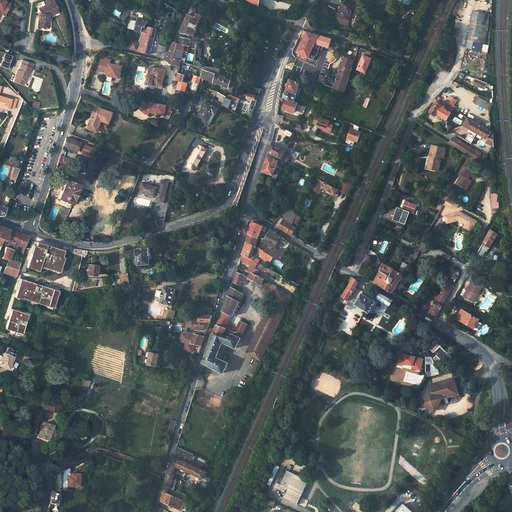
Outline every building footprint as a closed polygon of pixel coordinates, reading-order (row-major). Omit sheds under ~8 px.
[(10,4),(0,0),(0,12),(5,15),(10,4)] [(39,22),(38,29),(46,30),(47,23),(48,24),(49,20),(49,16),(51,16),(51,17),(58,13),(53,3),(45,7),(45,8),(39,11),(41,16),(41,18),(40,22),(39,22)] [(342,3),(337,18),(350,22),(355,7),(342,3)] [(193,17),(196,10),(191,8),(188,15),(193,17)] [(469,41),(483,43),(485,43),(489,27),(486,27),(488,13),(474,11),(473,16),(472,20),(471,24),(469,41)] [(194,36),(202,16),(197,14),(195,18),(193,17),(188,15),(180,33),(190,34),(194,36)] [(129,28),(143,32),(139,42),(132,40),(130,49),(142,52),(150,29),(146,28),(147,22),(138,19),(137,22),(131,20),(129,28)] [(150,54),(157,30),(150,28),(150,29),(142,52),(141,52),(150,54)] [(307,32),(297,53),(308,58),(315,44),(330,49),(331,46),(329,45),(331,39),(307,32)] [(180,62),(183,51),(187,52),(189,46),(190,46),(191,40),(181,38),(179,44),(178,44),(173,60),(180,62)] [(170,64),(179,67),(180,62),(173,60),(178,44),(174,43),(164,59),(170,64)] [(159,45),(157,53),(159,53),(164,51),(165,50),(166,48),(167,47),(159,45)] [(0,66),(7,70),(12,57),(0,52),(0,66)] [(482,57),(482,55),(479,54),(479,58),(476,58),(475,61),(483,62),(484,58),(482,57)] [(354,61),(355,56),(352,55),(351,59),(343,57),(340,66),(351,70),(354,61)] [(364,55),(357,69),(366,73),(372,59),(364,55)] [(105,61),(101,60),(100,70),(107,71),(107,73),(109,73),(108,76),(121,78),(122,65),(110,64),(111,60),(105,59),(105,61)] [(16,78),(14,82),(19,84),(21,80),(25,82),(27,76),(28,77),(33,65),(24,62),(20,71),(18,70),(15,77),(16,78)] [(221,70),(201,66),(200,68),(204,70),(219,75),(221,70)] [(350,72),(351,70),(340,66),(337,77),(347,80),(350,72)] [(150,67),(147,84),(162,86),(166,69),(150,67)] [(204,80),(222,86),(221,89),(232,92),(235,83),(231,82),(231,81),(225,79),(225,78),(219,76),(219,75),(204,70),(201,77),(200,79),(204,80)] [(201,77),(195,76),(190,88),(196,90),(199,82),(200,79),(201,77)] [(322,81),(321,84),(340,90),(343,92),(347,80),(337,77),(335,85),(322,81)] [(299,83),(289,80),(285,91),(289,93),(288,94),(285,93),(283,97),(293,101),(294,98),(296,98),(297,97),(300,90),(299,88),(298,88),(299,83)] [(477,80),(475,86),(485,91),(486,88),(487,84),(483,83),(477,80)] [(187,83),(176,81),(173,89),(184,91),(187,83)] [(0,84),(0,105),(8,108),(9,106),(13,107),(13,106),(16,99),(15,98),(5,95),(4,96),(0,94),(0,86),(1,85),(0,84)] [(249,86),(248,93),(257,95),(259,89),(249,86)] [(228,107),(232,96),(229,94),(227,99),(225,98),(225,97),(216,92),(210,90),(209,93),(207,96),(212,100),(213,99),(222,105),(228,107)] [(453,107),(457,100),(450,95),(445,103),(453,107)] [(286,99),(283,108),(294,112),(297,103),(286,99)] [(452,114),(454,110),(437,100),(434,102),(436,104),(447,110),(446,111),(452,114)] [(201,110),(196,117),(206,123),(213,113),(214,114),(217,109),(204,101),(200,109),(201,110)] [(144,103),(138,109),(145,114),(149,115),(149,113),(156,114),(156,113),(158,113),(158,114),(165,116),(166,112),(170,113),(172,108),(167,107),(167,106),(153,104),(151,103),(150,107),(149,106),(144,103)] [(436,104),(430,113),(436,117),(438,114),(448,120),(452,114),(446,111),(447,110),(436,104)] [(92,118),(88,130),(95,133),(97,128),(100,129),(102,124),(101,123),(101,122),(110,125),(114,114),(99,109),(97,115),(95,114),(94,119),(92,118)] [(332,133),(334,122),(314,117),(313,124),(317,125),(316,129),(332,133)] [(465,127),(495,144),(494,133),(489,131),(469,119),(465,127)] [(291,138),(293,134),(295,130),(290,127),(286,135),(291,138)] [(350,127),(346,140),(358,143),(361,130),(350,127)] [(63,145),(67,147),(66,149),(73,151),(72,152),(74,153),(75,149),(78,143),(66,138),(63,145)] [(453,138),(449,144),(477,162),(481,155),(453,138)] [(75,149),(93,156),(96,149),(78,143),(75,149)] [(291,152),(271,143),(269,152),(286,161),(291,152)] [(199,147),(187,166),(193,170),(205,150),(199,147)] [(432,158),(431,162),(430,162),(429,166),(433,166),(432,171),(440,173),(442,160),(445,160),(446,150),(432,147),(431,158),(432,158)] [(262,172),(273,175),(272,178),(276,180),(279,172),(274,170),(276,166),(280,167),(281,164),(283,165),(284,165),(287,166),(289,163),(286,161),(269,152),(262,172)] [(110,161),(109,164),(122,168),(125,160),(106,153),(104,158),(110,161)] [(489,169),(493,162),(481,155),(477,162),(489,169)] [(71,160),(64,156),(62,163),(69,166),(71,160)] [(58,164),(55,173),(61,175),(64,166),(58,164)] [(468,180),(472,172),(464,168),(460,175),(462,177),(457,185),(465,190),(465,189),(470,181),(468,180)] [(343,185),(345,186),(350,176),(346,180),(341,184),(343,185)] [(318,193),(321,188),(334,194),(337,189),(337,188),(317,178),(311,189),(318,193)] [(80,185),(66,180),(58,198),(72,204),(73,202),(79,188),(80,185)] [(164,204),(170,182),(162,180),(160,190),(158,189),(159,187),(144,183),(141,193),(156,197),(155,201),(164,204)] [(459,205),(448,199),(445,204),(444,206),(451,209),(457,208),(459,205)] [(395,227),(405,231),(411,214),(415,215),(417,210),(418,207),(407,203),(407,205),(404,211),(399,209),(396,219),(398,219),(395,226),(395,227)] [(289,208),(285,218),(292,221),(294,217),(295,214),(296,211),(289,208)] [(451,227),(463,223),(469,227),(467,230),(473,234),(475,231),(479,224),(472,221),(462,215),(448,220),(451,227)] [(299,219),(294,217),(292,221),(289,228),(287,232),(291,234),(291,233),(299,219)] [(284,218),(279,227),(287,232),(289,228),(292,221),(285,218),(284,218)] [(266,228),(251,222),(247,235),(257,239),(259,236),(262,229),(266,231),(266,228)] [(7,240),(10,230),(0,224),(0,244),(1,243),(5,244),(6,239),(7,240)] [(488,253),(502,228),(495,224),(491,231),(477,255),(483,258),(486,252),(488,253)] [(279,261),(282,255),(277,252),(276,252),(266,247),(268,245),(274,248),(277,243),(281,236),(275,232),(270,229),(265,239),(263,239),(259,249),(263,251),(272,257),(279,261)] [(5,266),(3,272),(16,276),(17,274),(20,262),(23,254),(21,253),(18,261),(9,259),(10,253),(11,250),(14,243),(16,244),(24,247),(28,236),(22,234),(19,233),(15,232),(10,230),(7,240),(6,239),(5,244),(4,246),(1,258),(7,260),(6,265),(6,267),(5,266)] [(257,263),(259,260),(254,257),(249,254),(253,246),(256,247),(257,239),(247,235),(242,255),(244,256),(257,263)] [(34,255),(32,255),(30,260),(33,262),(40,247),(42,241),(40,240),(39,240),(28,236),(24,247),(33,251),(33,252),(35,252),(34,255)] [(428,248),(422,244),(421,247),(419,250),(426,253),(428,248)] [(45,266),(39,265),(40,254),(45,256),(47,250),(40,247),(33,262),(31,266),(27,277),(33,279),(35,272),(42,274),(45,266)] [(150,247),(135,249),(136,259),(134,259),(135,264),(137,264),(138,264),(149,264),(149,258),(149,255),(151,255),(150,247)] [(262,255),(260,257),(269,262),(272,257),(263,251),(259,249),(256,247),(255,249),(257,250),(256,252),(262,255)] [(68,261),(63,259),(65,255),(52,248),(47,259),(57,264),(56,266),(64,270),(68,261)] [(364,263),(371,267),(374,260),(370,258),(371,256),(368,255),(364,263)] [(257,263),(244,256),(242,261),(255,268),(258,263),(257,263)] [(406,261),(399,273),(404,276),(411,265),(411,264),(406,261)] [(21,262),(20,262),(17,274),(27,277),(31,266),(21,263),(21,262)] [(96,265),(87,264),(86,275),(95,275),(96,265)] [(271,270),(258,264),(256,268),(268,275),(271,270)] [(395,271),(385,265),(381,273),(392,278),(395,271)] [(250,266),(248,270),(257,275),(259,271),(250,266)] [(63,272),(61,271),(60,273),(51,269),(48,276),(54,278),(60,280),(63,272)] [(368,273),(362,270),(360,276),(366,279),(368,273)] [(394,294),(404,276),(399,273),(395,271),(392,278),(387,290),(394,294)] [(232,282),(240,284),(241,281),(246,283),(248,278),(261,284),(264,279),(251,272),(249,277),(236,272),(232,282)] [(381,273),(376,284),(387,290),(392,278),(381,273)] [(120,279),(121,283),(129,282),(128,274),(120,276),(120,279)] [(336,298),(344,303),(346,300),(347,300),(358,283),(355,279),(350,277),(346,282),(343,288),(346,290),(341,297),(338,295),(336,298)] [(53,306),(58,289),(19,278),(14,296),(53,306)] [(449,297),(453,290),(456,285),(448,280),(446,282),(444,285),(446,286),(436,302),(434,305),(435,305),(430,314),(437,318),(449,297)] [(474,281),(465,297),(473,302),(478,294),(479,295),(484,287),(474,281)] [(175,289),(164,286),(162,292),(155,290),(154,294),(161,296),(160,302),(169,305),(171,305),(172,298),(174,299),(175,296),(173,296),(175,289)] [(365,286),(364,289),(376,296),(378,293),(365,286)] [(202,363),(222,373),(227,363),(216,357),(222,341),(235,347),(246,323),(240,321),(237,328),(227,324),(230,315),(231,316),(244,294),(230,287),(222,311),(216,325),(225,328),(228,329),(228,330),(231,331),(228,337),(212,334),(204,356),(202,363)] [(291,297),(278,290),(247,352),(260,359),(291,297)] [(361,294),(355,305),(368,314),(375,303),(361,294)] [(380,294),(377,298),(389,305),(390,304),(392,300),(380,294)] [(5,327),(21,332),(27,313),(10,308),(5,327)] [(171,309),(168,308),(166,316),(172,318),(174,310),(171,309)] [(458,320),(475,331),(476,330),(479,331),(481,330),(482,328),(482,325),(479,324),(481,321),(476,319),(475,321),(471,319),(473,317),(463,310),(458,320)] [(206,330),(209,321),(211,315),(199,315),(198,319),(187,318),(187,320),(186,327),(202,328),(202,329),(206,330)] [(172,323),(164,322),(163,331),(171,331),(172,323)] [(222,336),(225,328),(216,325),(212,334),(222,336)] [(191,351),(194,343),(200,345),(203,336),(194,333),(193,337),(186,335),(187,334),(182,332),(182,333),(180,339),(185,340),(184,341),(182,348),(191,351)] [(169,337),(166,347),(172,349),(175,338),(169,337)] [(452,356),(435,340),(428,347),(436,355),(444,362),(444,363),(452,356)] [(0,366),(8,369),(13,356),(14,351),(7,348),(5,353),(3,352),(2,356),(0,355),(0,366)] [(156,366),(159,354),(150,352),(150,354),(148,353),(147,357),(149,357),(147,364),(156,366)] [(401,353),(398,362),(402,363),(403,363),(413,365),(416,366),(416,367),(420,368),(421,368),(423,359),(401,353)] [(444,362),(436,355),(433,358),(441,365),(444,362)] [(70,362),(57,357),(54,364),(67,369),(70,362)] [(260,364),(255,362),(251,370),(255,372),(260,364)] [(453,378),(432,384),(421,403),(435,411),(442,397),(457,393),(453,378)] [(44,402),(42,410),(52,412),(53,403),(44,402)] [(41,424),(36,438),(47,441),(52,427),(41,424)] [(173,474),(175,466),(203,479),(206,472),(204,471),(189,464),(193,454),(176,446),(173,456),(166,474),(167,475),(161,491),(167,493),(168,491),(169,488),(170,488),(174,474),(173,474)] [(264,484),(269,486),(277,468),(272,465),(264,484)] [(282,497),(296,504),(307,481),(285,471),(279,485),(287,489),(282,497)] [(79,487),(79,474),(66,474),(66,487),(79,487)] [(181,510),(185,501),(183,500),(173,496),(171,495),(167,493),(161,491),(160,491),(158,500),(181,510)] [(49,508),(51,509),(52,505),(56,505),(57,493),(51,492),(49,508)]
